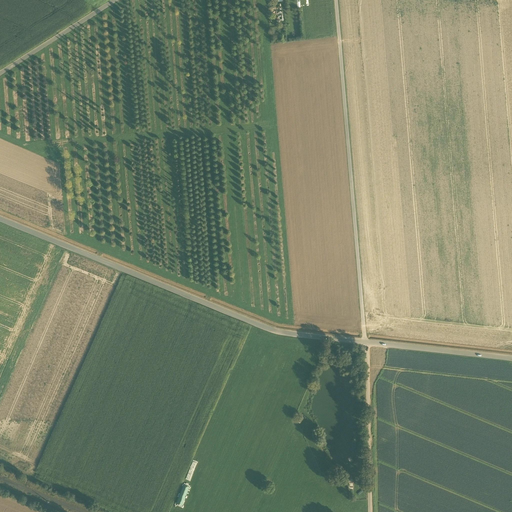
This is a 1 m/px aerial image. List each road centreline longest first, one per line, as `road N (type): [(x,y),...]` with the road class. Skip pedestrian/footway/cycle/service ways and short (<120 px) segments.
road 1 (unclassified): [(366,341),(278,331),(0,219)]
road 2 (track): [(366,341),(335,0)]
road 3 (unclassified): [(369,511),(366,341)]
road 4 (unclassified): [(511,358),(366,341)]
road 5 (unclassified): [(0,73),(115,0)]
